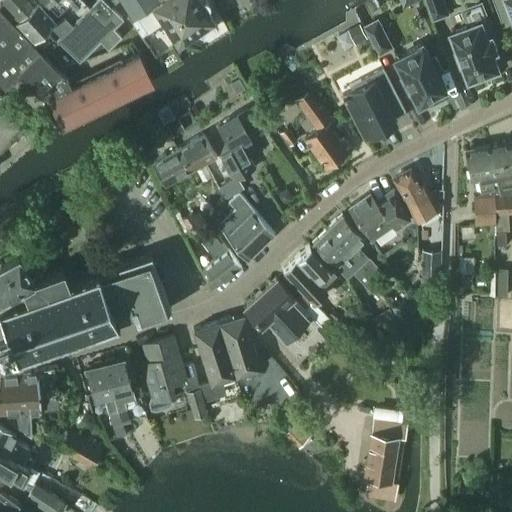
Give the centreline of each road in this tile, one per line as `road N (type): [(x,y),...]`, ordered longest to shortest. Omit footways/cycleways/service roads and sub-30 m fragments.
road 1 (unclassified): [(203,314),(364,174),(451,129)]
road 2 (residential): [(0,372),(203,314)]
